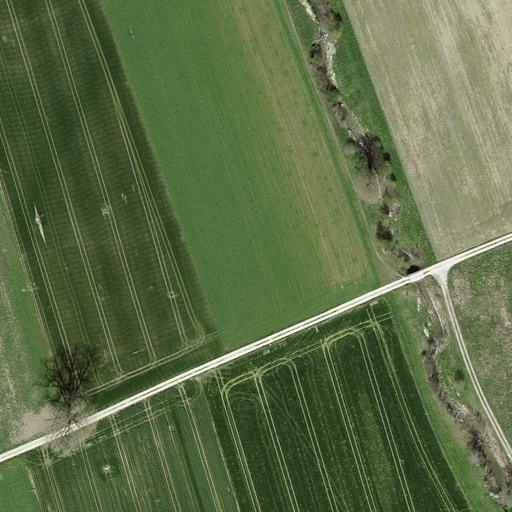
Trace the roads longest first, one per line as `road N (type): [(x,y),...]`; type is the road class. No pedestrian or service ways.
road 1 (track): [(0,457),(511,236)]
road 2 (track): [(511,457),(437,266)]
